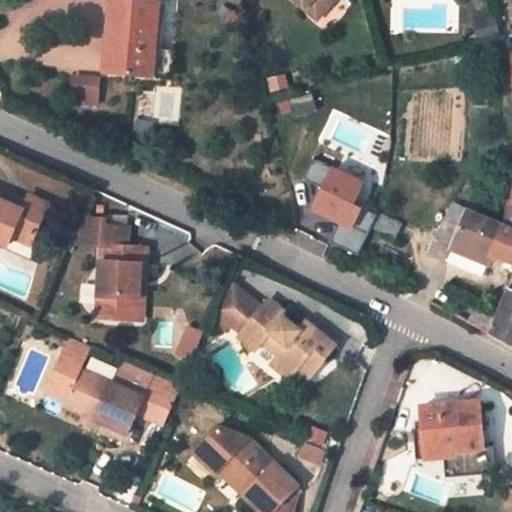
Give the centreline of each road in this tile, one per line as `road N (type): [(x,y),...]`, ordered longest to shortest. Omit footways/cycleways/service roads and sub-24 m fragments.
road 1 (residential): [(0,124),(403,315)]
road 2 (residential): [(403,315),(335,511)]
road 3 (residential): [(403,315),(511,371)]
